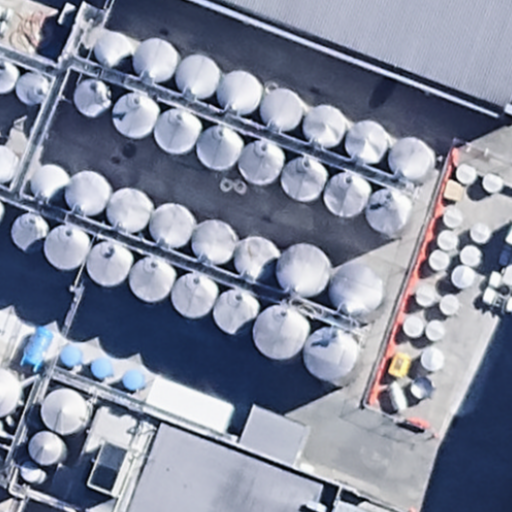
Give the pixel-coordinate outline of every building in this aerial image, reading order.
[(511,0),(189,0),(511,124),(511,0)] [(101,42),(74,121),(411,243),(439,164),(101,42)] [(0,74),(0,104),(42,121),(52,95),(0,74)] [(0,148),(0,192),(375,334),(390,295),(0,148)] [(0,208),(0,252),(355,392),(370,354),(0,208)] [(89,408),(57,396),(23,488),(54,500),(89,408)] [(392,511),(165,429),(134,511),(392,511)]
